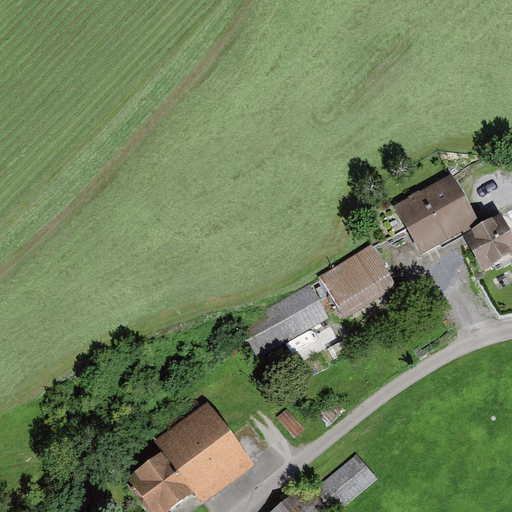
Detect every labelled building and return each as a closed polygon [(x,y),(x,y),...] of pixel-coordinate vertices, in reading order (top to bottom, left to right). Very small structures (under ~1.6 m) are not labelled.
[(482,228),(454,178),(396,210),(424,260),(482,228)] [(483,277),(511,261),(511,241),(500,220),(463,240),(483,277)] [(398,296),(374,252),(320,282),(344,326),(398,296)] [(245,339),(260,365),(329,324),(308,289),(249,324),(254,334),(245,339)] [(201,511),(205,511),(259,474),(211,407),(155,447),(164,460),(128,485),(147,511),(177,511),(193,501),(201,511)] [(349,511),(381,484),(360,461),(320,497),(333,511),(349,511)] [(324,511),(307,489),(276,511),(324,511)]
